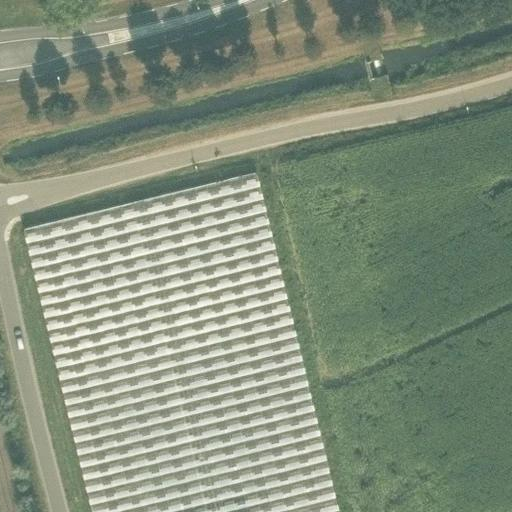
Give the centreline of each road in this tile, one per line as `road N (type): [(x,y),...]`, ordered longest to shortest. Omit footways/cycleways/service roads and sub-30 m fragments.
road 1 (unclassified): [(0,205),(268,136),(423,109),(511,81)]
road 2 (unclassified): [(59,511),(0,266)]
road 3 (primary): [(0,76),(132,47),(233,4)]
road 4 (primary): [(233,4),(0,38)]
